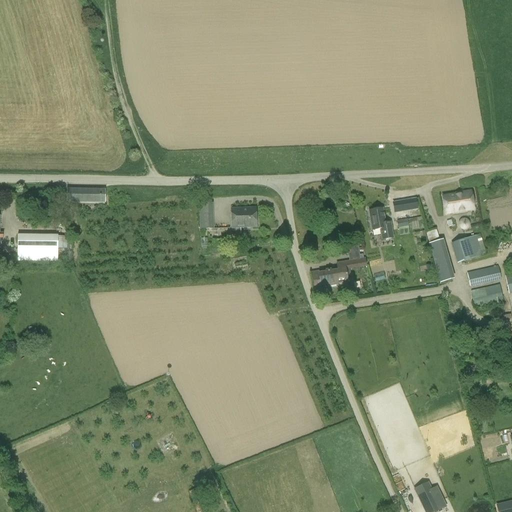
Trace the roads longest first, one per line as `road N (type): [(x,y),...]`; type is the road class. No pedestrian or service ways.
road 1 (unclassified): [(401,511),(304,285),(284,179)]
road 2 (unclassified): [(284,179),(0,178)]
road 3 (unclassified): [(511,164),(284,179)]
road 4 (track): [(97,0),(118,98),(157,180)]
